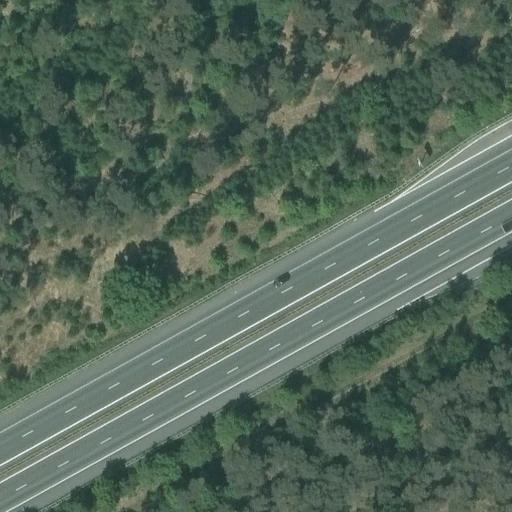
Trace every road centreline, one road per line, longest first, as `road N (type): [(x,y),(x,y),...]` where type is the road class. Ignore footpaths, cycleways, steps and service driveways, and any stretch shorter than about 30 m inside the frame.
road 1 (motorway): [(0,501),(511,217)]
road 2 (motorway): [(511,166),(0,449)]
road 3 (track): [(123,511),(511,295)]
